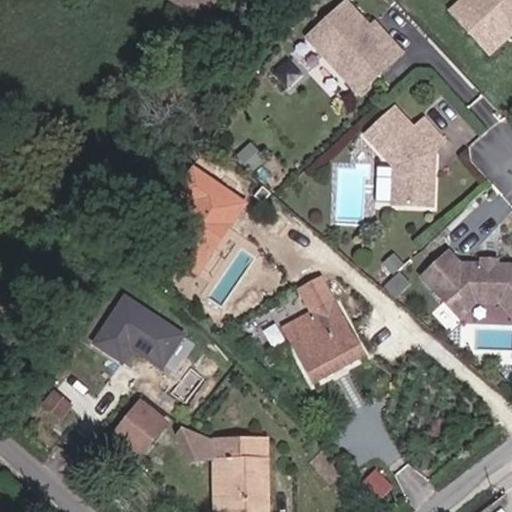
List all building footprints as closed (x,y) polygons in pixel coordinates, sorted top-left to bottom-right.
[(176,0),(211,20),(222,0),(176,0)] [(511,0),(472,0),(458,13),(496,54),(511,39),(511,0)] [(372,29),(371,27),(348,4),(310,40),(362,95),(405,53),(393,41),(389,46),(380,37),(376,37),(372,34),(372,29)] [(393,41),(375,23),(371,27),(372,29),(372,34),(376,37),(380,37),(389,46),(393,41)] [(418,133),(398,113),(369,141),(399,171),(398,210),(438,210),(439,179),(435,174),(434,168),(439,168),(439,155),(449,144),(428,123),(418,133)] [(197,272),(244,202),(217,185),(194,169),(177,194),(201,209),(170,255),(197,272)] [(467,269),(455,256),(428,282),(454,309),(466,297),(474,297),(482,306),(507,307),(511,311),(511,269),(504,269),(499,274),(491,273),(488,269),(468,268),(467,269)] [(504,264),(488,264),(488,269),(491,273),(499,274),(504,269),(504,264)] [(330,279),(307,292),(319,313),(288,330),(319,388),(373,360),(330,279)] [(168,346),(178,329),(125,294),(94,341),(122,359),(134,341),(148,350),(149,358),(169,353),(168,346)] [(454,309),(466,322),(482,306),(474,297),(466,297),(454,309)] [(72,405),(54,391),(42,406),(60,420),(72,405)] [(141,400),(118,428),(144,451),(167,423),(141,400)] [(277,511),(277,439),(219,440),(219,511),(277,511)]
